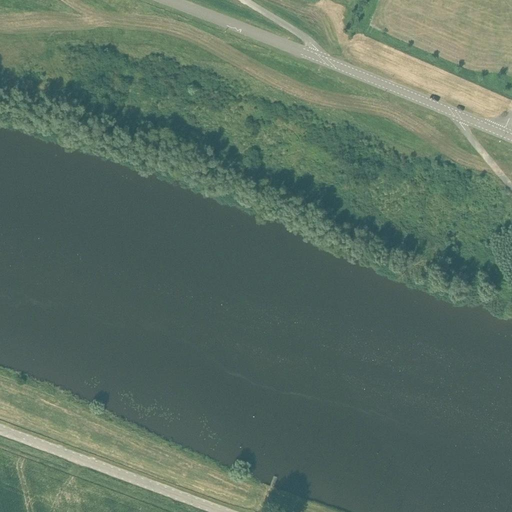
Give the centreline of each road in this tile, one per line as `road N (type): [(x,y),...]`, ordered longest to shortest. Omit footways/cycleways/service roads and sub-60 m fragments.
road 1 (unclassified): [(511,137),(166,0)]
road 2 (unclassified): [(220,511),(0,429)]
